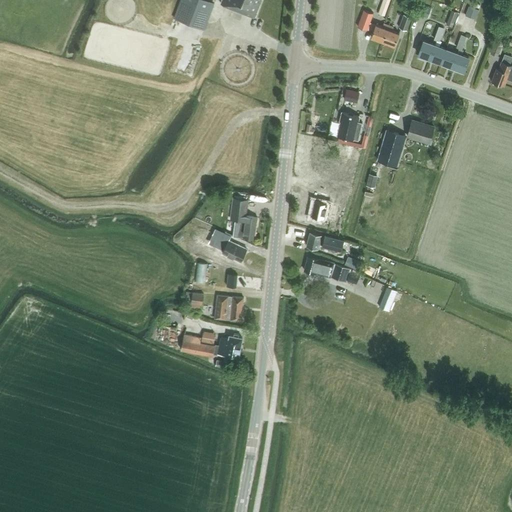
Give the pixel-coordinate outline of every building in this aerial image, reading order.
[(181,0),(175,18),(204,28),(213,4),(203,0),(181,0)] [(221,0),(221,4),(254,17),(260,0),(221,0)] [(387,13),(390,0),(382,0),(379,11),(387,13)] [(427,18),(431,8),(419,4),(416,14),(427,18)] [(475,19),(478,9),(469,6),(465,15),(475,19)] [(367,30),(373,13),(363,9),(357,26),(367,30)] [(457,12),(451,10),(445,24),(451,26),(457,12)] [(411,16),(402,14),(398,27),(406,30),(411,16)] [(494,38),(489,53),(497,56),(502,41),(503,41),(509,24),(502,21),(496,39),(494,38)] [(382,41),(388,25),(383,23),(382,27),(375,24),(370,37),(382,41)] [(392,30),(393,27),(388,25),(382,41),(394,46),(399,33),(392,30)] [(441,41),(439,41),(436,39),(434,45),(435,45),(429,59),(441,63),(446,49),(439,46),(441,41)] [(435,45),(434,45),(423,40),(418,54),(429,59),(435,45)] [(463,50),(461,49),(458,48),(456,53),(457,53),(452,67),(463,71),(468,57),(461,54),(463,50)] [(457,53),(456,53),(446,49),(441,63),(452,67),(457,53)] [(511,63),(511,65),(509,64),(511,57),(511,56),(504,54),(501,61),(498,69),(496,68),(491,81),(503,86),(506,78),(511,80),(511,63)] [(346,89),(344,100),(356,103),(359,92),(357,91),(356,91),(350,90),(346,89)] [(341,121),(338,136),(358,140),(362,122),(358,121),(359,116),(341,112),(339,121),(341,121)] [(369,116),(361,146),(364,147),(365,147),(373,117),(372,117),(370,116),(369,116)] [(429,142),(433,126),(411,120),(407,136),(429,142)] [(313,134),(314,128),(311,128),(312,124),(307,123),(305,133),(313,134)] [(405,134),(385,129),(376,160),(396,166),(405,134)] [(375,187),(377,175),(369,173),(366,185),(375,187)] [(326,204),(329,191),(317,188),(311,215),(323,218),(332,219),(335,206),(326,204)] [(233,197),(230,219),(245,221),(246,215),(246,213),(248,199),(233,197)] [(239,223),(237,236),(254,238),(257,217),(246,215),(245,221),(245,223),(239,223)] [(322,235),(310,232),(306,245),(318,248),(319,244),(322,244),(321,246),(341,251),(344,239),(324,234),(324,236),(322,236),(322,235)] [(246,249),(244,247),(218,235),(214,244),(224,249),(222,253),(241,261),(246,249)] [(210,259),(214,249),(195,240),(190,250),(210,259)] [(230,262),(217,256),(213,264),(226,270),(230,262)] [(334,262),(325,260),(307,256),(304,270),(330,277),(334,262)] [(358,271),(362,262),(348,256),(344,264),(358,271)] [(207,263),(197,262),(195,280),(205,282),(207,263)] [(350,271),(351,268),(334,262),(330,277),(346,281),(347,278),(356,282),(359,274),(350,271)] [(228,273),(227,286),(236,287),(237,274),(228,273)] [(388,286),(383,284),(380,291),(385,293),(388,286)] [(380,304),(391,309),(400,289),(389,284),(380,304)] [(191,292),(185,291),(183,307),(199,309),(200,304),(202,304),(203,293),(191,292)] [(241,320),(243,297),(217,294),(214,318),(241,320)] [(219,346),(201,343),(200,342),(201,337),(184,334),(181,349),(213,355),(213,353),(223,355),(222,357),(225,357),(224,359),(237,361),(242,337),(229,335),(228,338),(221,337),(219,346)]
